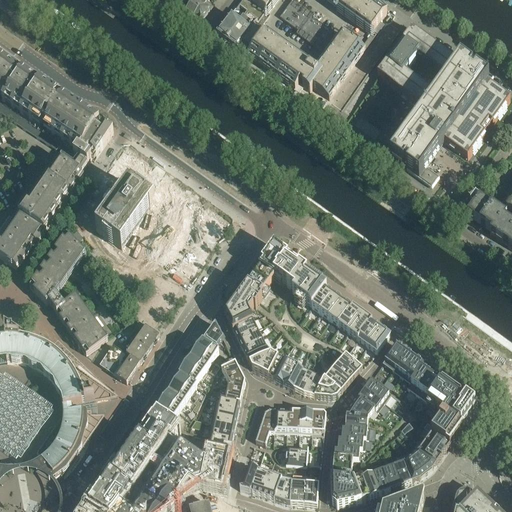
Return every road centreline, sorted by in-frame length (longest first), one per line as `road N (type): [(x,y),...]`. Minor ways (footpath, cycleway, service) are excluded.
road 1 (residential): [(511,264),(199,41)]
road 2 (residential): [(271,222),(511,385)]
road 3 (residential): [(62,511),(207,300)]
road 4 (residential): [(271,222),(264,205),(137,115)]
road 5 (residential): [(129,126),(255,219),(271,222)]
road 6 (residential): [(405,9),(511,85)]
road 7 (residential): [(0,37),(107,102)]
